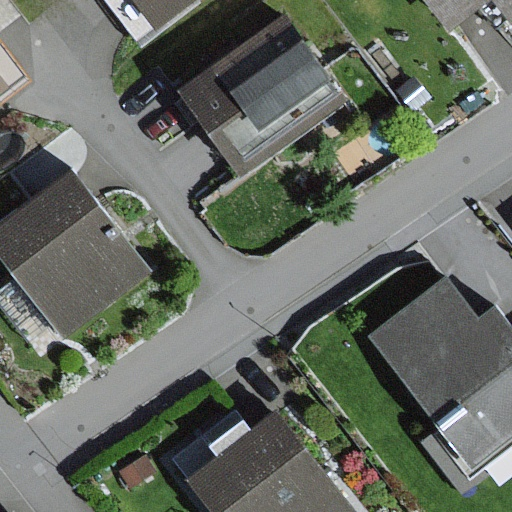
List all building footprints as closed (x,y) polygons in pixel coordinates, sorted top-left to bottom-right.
[(126,0),(134,10),(153,34),(195,0),(126,0)] [(511,0),(416,0),(444,35),(469,16),(487,2),(508,28),(511,24),(511,0)] [(273,23),(171,99),(234,183),(336,107),(273,23)] [(410,81),(393,95),(409,114),(426,100),(410,81)] [(64,173),(0,224),(0,268),(62,345),(148,277),(80,193),(64,173)] [(439,291),(368,344),(467,474),(511,439),(511,340),(487,308),(465,325),(439,291)] [(347,511),(269,417),(184,487),(204,511),(347,511)] [(144,459),(119,475),(130,491),(154,475),(144,459)]
